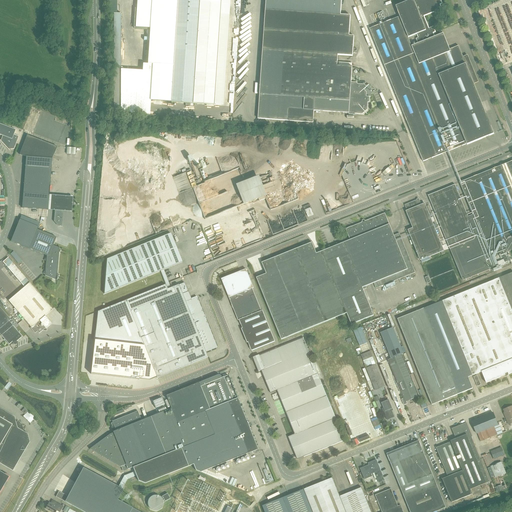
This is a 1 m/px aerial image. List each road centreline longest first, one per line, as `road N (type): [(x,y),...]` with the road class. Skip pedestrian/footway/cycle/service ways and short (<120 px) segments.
road 1 (secondary): [(70,393),(95,0)]
road 2 (unclassified): [(236,357),(290,476),(511,389)]
road 3 (tertiary): [(213,265),(511,144)]
road 4 (unclassified): [(29,511),(56,470),(100,427),(105,395)]
road 5 (tertiary): [(105,395),(142,394),(236,357)]
road 6 (tertiary): [(511,125),(461,0)]
road 7 (secondary): [(16,511),(65,425),(70,393)]
